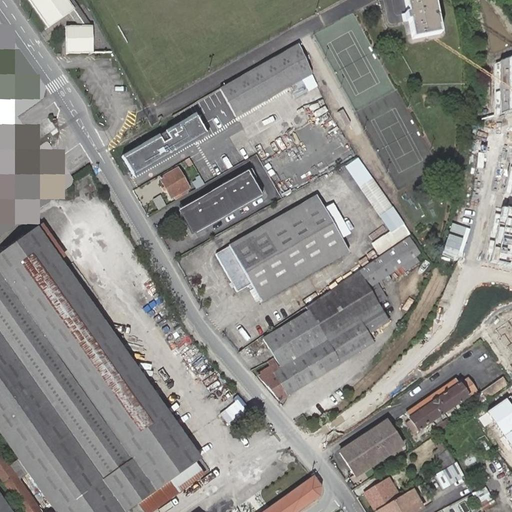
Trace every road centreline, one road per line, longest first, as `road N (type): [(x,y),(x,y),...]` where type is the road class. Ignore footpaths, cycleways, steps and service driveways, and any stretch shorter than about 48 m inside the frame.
road 1 (residential): [(306,450),(195,319),(88,136)]
road 2 (unknown): [(157,255),(270,193),(258,156),(235,160),(138,221)]
road 3 (residential): [(511,277),(464,279),(443,332),(306,450)]
